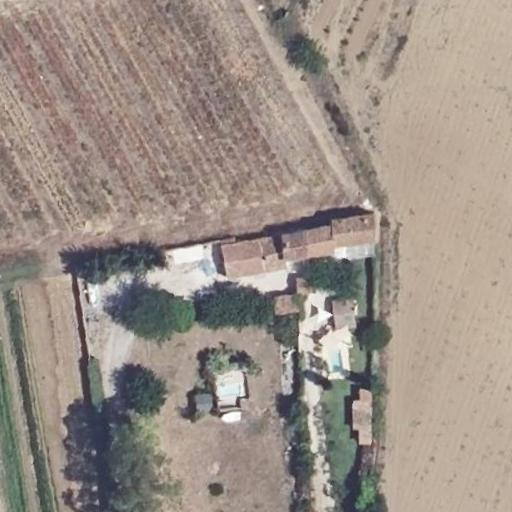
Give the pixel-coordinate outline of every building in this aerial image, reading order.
[(332,248),(333,242),(374,236),(374,212),(331,218),(331,223),(305,228),(307,252),(332,248)] [(282,266),(281,257),(307,252),(305,228),(280,233),(234,240),(238,273),(282,266)] [(201,242),(203,257),(222,254),(220,243),(220,238),(201,242)] [(225,274),(225,275),(238,273),(234,240),(220,243),(222,254),(225,274)] [(201,277),(225,274),(222,254),(203,257),(198,258),(201,277)] [(273,292),(273,311),(298,311),(298,292),(273,292)] [(354,325),(350,296),(330,299),(334,328),(354,325)] [(358,440),(368,440),(370,387),(359,388),(359,399),(353,399),(352,425),(358,426),(358,440)] [(209,392),(191,394),(193,410),(211,408),(209,392)]
